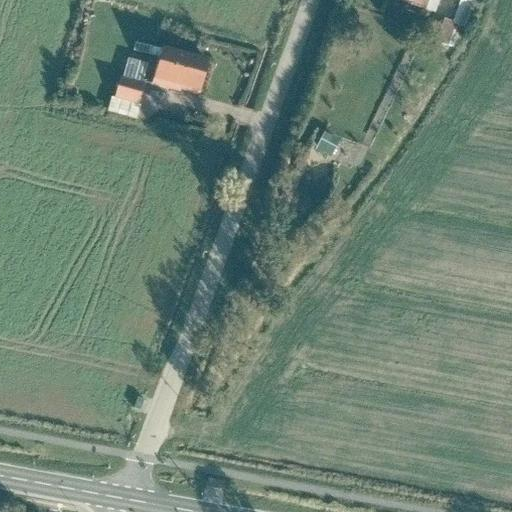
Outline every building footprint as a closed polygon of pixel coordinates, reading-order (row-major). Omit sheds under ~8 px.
[(443,0),(414,0),(412,7),(440,15),(443,0)] [(462,0),(457,24),(471,27),(476,0),(462,0)] [(227,71),(173,55),(164,84),(218,100),(227,71)] [(146,80),(116,73),(110,99),(138,111),(146,80)] [(331,132),(323,150),(340,158),(348,139),(331,132)]
